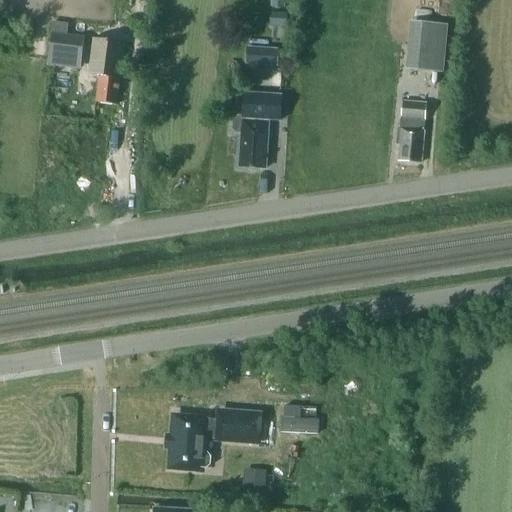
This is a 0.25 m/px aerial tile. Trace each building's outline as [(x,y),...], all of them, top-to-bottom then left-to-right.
[(270,0),(270,8),(284,9),(284,0),(270,0)] [(270,26),(288,27),(289,13),(271,12),(270,26)] [(410,68),(442,71),(446,23),(414,20),(410,68)] [(51,34),(49,55),(82,59),(84,38),(51,34)] [(99,77),(96,102),(117,105),(120,78),(118,77),(119,71),(121,72),(124,45),(92,41),(88,75),(99,77)] [(246,47),(244,63),(276,66),(278,50),(246,47)] [(268,119),(280,119),(281,94),(243,92),(242,116),(237,115),(233,120),(232,129),(236,133),(240,134),(238,166),(265,167),(268,119)] [(395,143),(400,143),(398,159),(420,161),(425,103),(402,100),(399,127),(396,126),(395,143)] [(205,422),(205,420),(174,417),(169,468),(201,471),(201,468),(206,468),(209,465),(210,457),(207,454),(203,453),(204,434),(215,435),(215,440),(256,444),(258,416),(217,413),(216,423),(205,422)] [(244,475),(242,489),(264,491),(265,476),(244,475)]
